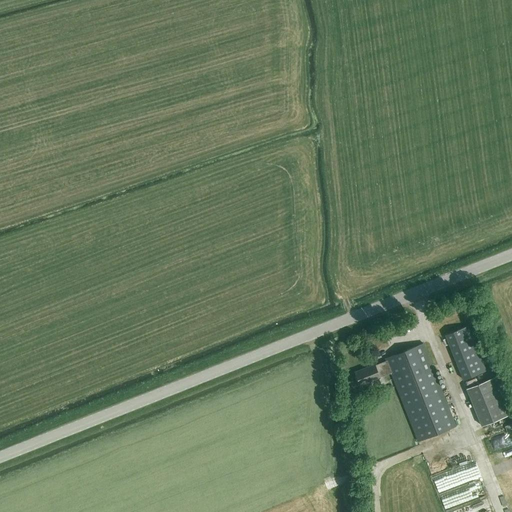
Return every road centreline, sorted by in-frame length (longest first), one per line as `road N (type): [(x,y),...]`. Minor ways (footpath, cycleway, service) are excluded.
road 1 (tertiary): [(0,459),(511,255)]
road 2 (track): [(0,123),(287,32),(282,0)]
